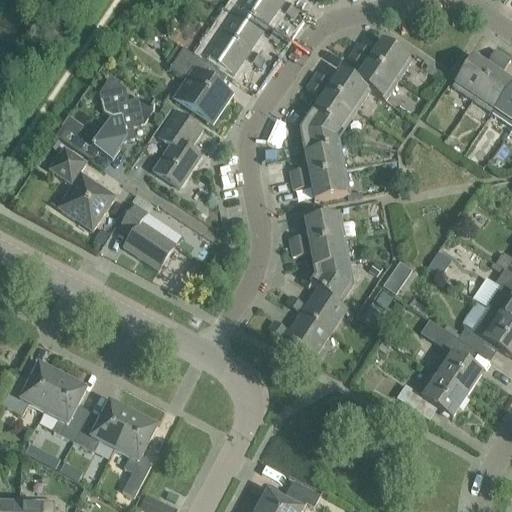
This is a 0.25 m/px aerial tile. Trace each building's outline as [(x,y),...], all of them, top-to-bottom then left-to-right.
[(283,4),(276,0),(241,0),(236,10),(266,29),(278,13),(292,22),(297,14),(283,5),(283,4)] [(281,39),(266,29),(236,10),(219,35),(250,55),(261,37),(276,47),(281,39)] [(264,64),(250,55),(219,35),(202,60),(232,80),(244,63),(259,73),(264,64)] [(357,47),(352,54),(397,85),(411,64),(381,44),(372,57),(357,47)] [(174,102),(212,127),(230,99),(208,84),(215,74),(182,52),(167,74),(185,86),(174,102)] [(452,89),(471,103),(502,58),(494,53),(484,67),(472,59),(452,89)] [(397,85),(352,54),(347,62),(362,72),(354,83),(354,84),(369,94),(369,95),(383,105),(397,85)] [(491,116),(511,86),(499,78),(509,63),(502,58),(471,103),(491,116)] [(432,77),(435,71),(428,66),(424,72),(432,77)] [(354,84),(354,83),(339,73),(330,86),(316,76),(310,84),(355,114),(369,95),(369,94),(354,84)] [(90,150),(64,133),(57,143),(90,164),(97,154),(111,164),(125,144),(134,142),(131,130),(143,127),(153,112),(138,102),(126,104),(124,92),(108,82),(98,97),(101,115),(109,121),(90,150)] [(355,114),(310,84),(305,91),(320,101),(312,113),(342,134),(355,114)] [(511,87),(511,86),(491,116),(511,129),(511,127),(511,87)] [(163,107),(158,114),(165,118),(170,111),(163,107)] [(342,134),(312,113),(298,134),(303,157),(338,150),(336,142),(342,134)] [(153,175),(177,192),(198,161),(187,153),(200,132),(175,115),(158,141),(170,149),(153,175)] [(338,150),(303,157),(306,171),(288,175),(290,184),(343,173),(338,150)] [(56,212),(91,235),(114,200),(79,176),(85,166),(63,152),(48,174),(71,189),(56,212)] [(501,162),(495,158),(490,166),(496,170),(501,162)] [(343,173),(290,184),(292,193),(309,190),(312,205),(348,197),(343,173)] [(122,252),(156,275),(174,249),(140,226),(146,217),(133,209),(118,232),(130,239),(122,252)] [(289,251),(342,241),(338,217),(302,224),(305,239),(287,242),(289,251)] [(93,242),(101,247),(108,237),(100,232),(93,242)] [(311,271),(347,264),(342,241),(289,251),(291,261),(308,258),(311,271)] [(437,254),(426,272),(439,281),(451,263),(437,254)] [(511,260),(502,273),(511,280),(511,260)] [(338,308),(338,307),(352,287),(347,264),(311,271),(307,277),(312,280),(310,283),(305,280),(300,287),(306,292),(308,289),(314,293),(315,292),(338,308)] [(367,273),(375,280),(380,273),(372,266),(367,273)] [(411,274),(399,266),(382,290),(395,298),(411,274)] [(511,280),(502,273),(493,287),(498,290),(483,311),(488,314),(496,319),(495,320),(511,330),(511,280)] [(283,308),(297,318),(298,317),(328,337),(345,312),(338,307),(338,308),(315,292),(314,293),(303,309),(289,299),(283,308)] [(392,300),(381,294),(374,305),(385,312),(392,300)] [(464,329),(455,343),(465,349),(465,350),(489,366),(498,353),(511,362),(511,360),(511,330),(495,320),(496,319),(488,314),(473,336),(464,329)] [(298,317),(297,318),(286,334),(272,325),(267,333),(311,362),(328,337),(298,317)] [(435,379),(465,400),(480,377),(457,361),(465,350),(465,349),(455,343),(441,333),(432,346),(449,358),(435,379)] [(43,416),(61,381),(37,369),(27,388),(16,382),(2,408),(22,419),(27,408),(43,416)] [(451,422),(465,400),(435,379),(420,400),(403,389),(394,402),(419,418),(428,406),(451,422)] [(52,435),(72,446),(86,419),(75,413),(85,393),(61,381),(43,416),(35,431),(50,439),(52,435)] [(113,453),(132,418),(108,406),(98,425),(86,419),(72,446),(93,456),(98,445),(113,453)] [(132,418),(113,453),(129,461),(123,472),(131,476),(121,495),(133,501),(152,466),(140,460),(156,430),(132,418)] [(53,460),(48,469),(54,473),(59,463),(53,460)] [(64,466),(58,476),(65,479),(71,470),(64,466)] [(257,511),(302,511),(305,506),(313,511),(319,499),(292,484),(286,496),(289,498),(286,505),(266,495),(257,511)] [(144,498),(138,510),(141,511),(150,511),(155,503),(144,498)] [(53,511),(54,504),(19,503),(19,508),(19,511),(53,511)]
